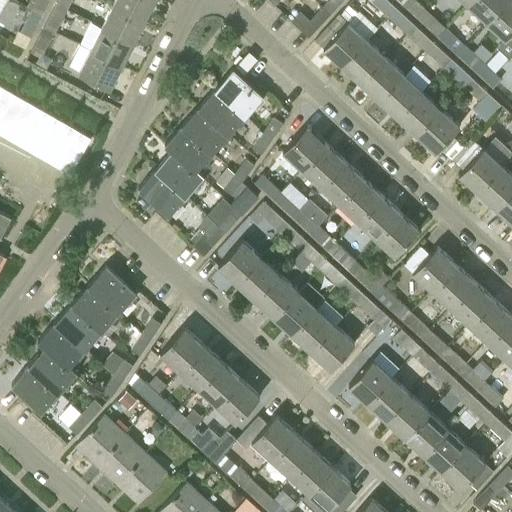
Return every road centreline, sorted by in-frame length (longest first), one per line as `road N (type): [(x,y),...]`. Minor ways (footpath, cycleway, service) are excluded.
road 1 (residential): [(439,511),(89,193)]
road 2 (residential): [(511,266),(225,0)]
road 3 (residential): [(89,193),(201,0)]
road 4 (residential): [(0,321),(89,193)]
road 5 (residential): [(0,427),(89,511)]
